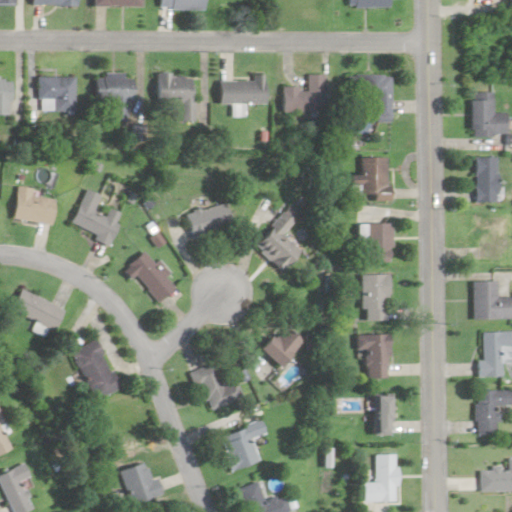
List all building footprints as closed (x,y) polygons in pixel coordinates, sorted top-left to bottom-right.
[(199,9),(199,0),(153,0),(154,9),(199,9)] [(128,101),(129,74),(99,73),(99,78),(90,78),(90,101),(108,101),(108,121),(124,121),(124,101),(128,101)] [(188,121),(189,74),(152,74),(151,103),(175,104),(175,120),(188,121)] [(319,74),(303,74),(303,87),(276,87),(276,111),(319,111),(319,74)] [(214,104),(261,104),(260,75),(248,75),(248,80),(214,80),(214,104)] [(386,120),(386,75),(351,75),(351,97),(371,97),(371,120),(386,120)] [(72,76),(33,76),(33,98),(50,98),(50,110),(72,110),(72,76)] [(488,99),(465,100),(466,136),(501,135),(500,112),(488,112),(488,99)] [(383,198),(383,157),(352,157),(352,198),(383,198)] [(493,202),(493,157),(470,157),(470,202),(493,202)] [(28,189),(12,186),(7,217),(46,224),(50,199),(27,195),(28,189)] [(104,244),(118,214),(105,208),(101,218),(89,212),(97,196),(81,189),(64,225),(104,244)] [(228,227),(221,202),(180,214),(187,239),(228,227)] [(279,235),(291,221),(280,211),(248,246),(277,272),(296,250),(279,235)] [(472,215),(472,260),(504,260),(504,214),(472,215)] [(353,223),(353,262),(386,262),(386,223),(353,223)] [(170,286),(136,252),(119,269),(152,304),(170,286)] [(356,321),(383,321),(383,274),(356,274),(356,321)] [(467,281),(467,320),(506,320),(506,297),(493,297),(493,281),(467,281)] [(37,326),(34,334),(43,338),(56,309),(13,289),(4,311),(37,326)] [(297,344),(277,324),(253,348),(274,368),(297,344)] [(511,331),(479,332),(479,361),(473,361),(473,377),(498,377),(498,362),(509,362),(509,347),(511,347),(511,331)] [(384,378),(384,335),(352,335),(352,350),(361,349),(361,378),(384,378)] [(66,351),(87,400),(113,389),(92,339),(66,351)] [(209,363),(187,372),(202,411),(238,397),(233,382),(218,388),(209,363)] [(511,405),(511,389),(471,391),(473,434),(495,433),(495,406),(511,405)] [(384,396),(368,396),(368,433),(384,433),(384,396)] [(230,469),(254,461),(247,439),(260,434),(256,421),(219,433),(230,469)] [(393,501),(393,454),(369,454),(369,482),(356,482),(356,501),(393,501)] [(511,491),(511,457),(504,458),(504,469),(476,469),(476,492),(511,491)] [(158,494),(152,478),(146,480),(140,461),(113,471),(124,506),(158,494)] [(2,467),(2,511),(22,511),(23,479),(21,479),(21,467),(2,467)] [(285,511),(281,496),(258,501),(254,483),(234,488),(239,511),(285,511)]
